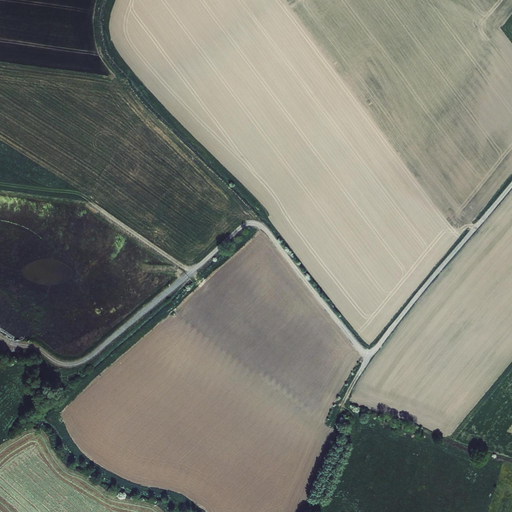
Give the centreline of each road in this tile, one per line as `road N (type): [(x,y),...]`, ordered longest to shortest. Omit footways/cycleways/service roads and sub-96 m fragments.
road 1 (unclassified): [(368,359),(263,227),(244,224),(88,359),(63,364),(0,340)]
road 2 (unclassified): [(511,184),(368,359)]
